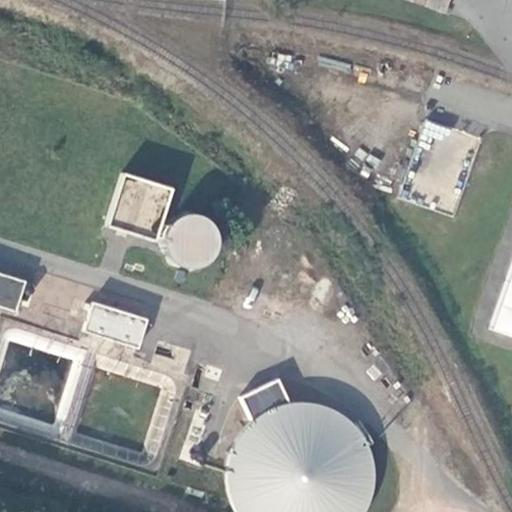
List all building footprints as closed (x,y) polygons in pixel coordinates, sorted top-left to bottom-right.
[(472,136),(426,122),(409,180),(455,193),(472,136)] [(169,189),(120,174),(104,225),(152,240),(169,189)] [(161,222),(171,269),(220,259),(210,211),(161,222)] [(511,256),(488,327),(511,335),(511,256)] [(26,285),(0,276),(0,310),(16,316),(26,285)] [(143,320),(90,304),(82,331),(136,347),(143,320)] [(189,384),(189,371),(187,371),(187,347),(171,347),(171,354),(153,354),(153,384),(189,384)] [(364,511),(376,490),(371,432),(312,400),(285,403),(283,385),(240,388),(243,424),(224,459),(228,511),(364,511)]
